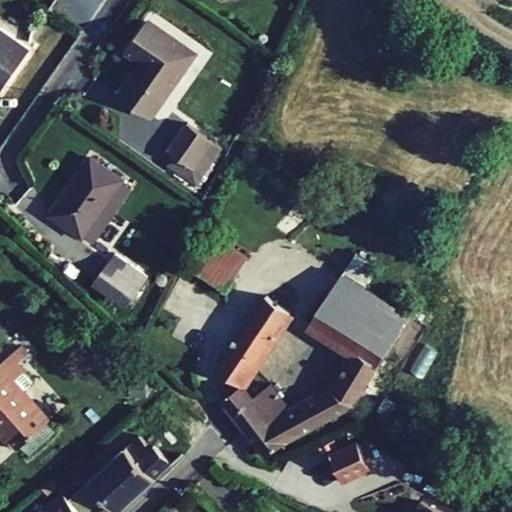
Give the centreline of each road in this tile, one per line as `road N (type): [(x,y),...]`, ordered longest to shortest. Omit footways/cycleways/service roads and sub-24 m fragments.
road 1 (residential): [(0,166),(111,0)]
road 2 (residential): [(209,443),(344,511)]
road 3 (residential): [(209,443),(208,365),(232,316)]
